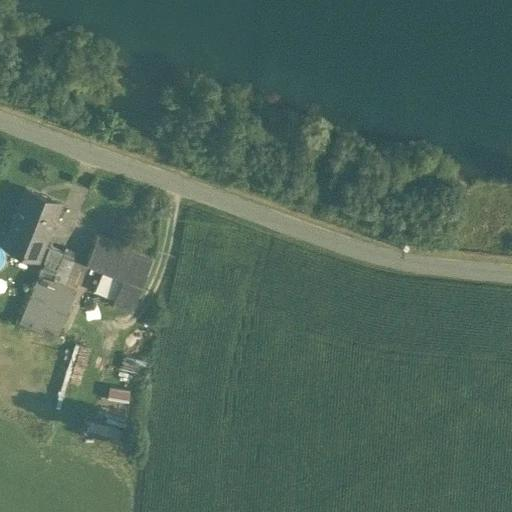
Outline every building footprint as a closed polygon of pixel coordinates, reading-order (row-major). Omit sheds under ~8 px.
[(61,200),(25,186),(4,240),(22,247),(21,248),(25,250),(25,248),(39,254),(61,200)] [(152,255),(97,232),(86,260),(122,275),(112,301),(131,308),(152,255)] [(49,243),(37,273),(52,279),(64,249),(49,243)] [(52,279),(72,287),(84,257),(64,249),(52,279)] [(52,279),(37,273),(19,319),(54,332),(72,287),(52,279)] [(75,341),(67,368),(81,372),(89,345),(75,341)]
